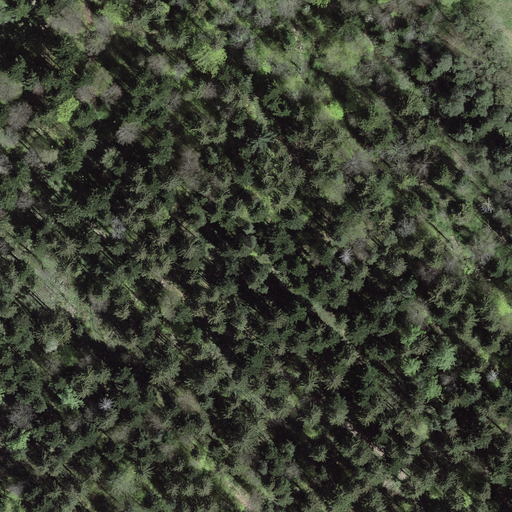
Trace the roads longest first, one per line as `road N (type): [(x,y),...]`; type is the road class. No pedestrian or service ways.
road 1 (track): [(87,0),(93,108),(84,193),(95,227),(391,458)]
road 2 (track): [(511,246),(343,0)]
